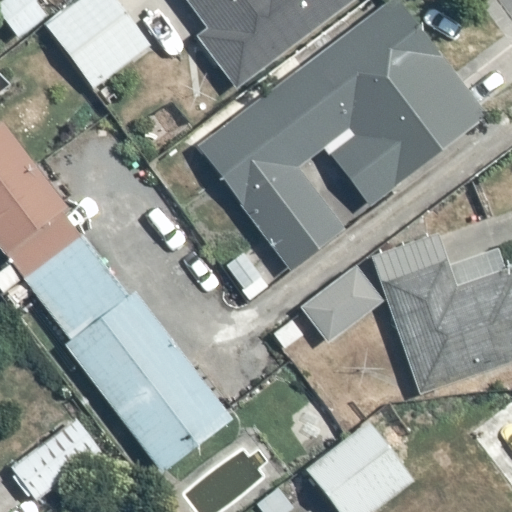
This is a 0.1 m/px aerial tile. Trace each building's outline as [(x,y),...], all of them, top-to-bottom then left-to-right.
[(53,11),(44,0),(2,0),(0,2),(0,14),(18,38),(53,11)] [(151,43),(118,0),(78,0),(47,23),(94,86),(151,43)] [(184,0),(208,31),(196,39),(235,92),(359,0),(184,0)] [(298,169),(324,150),(368,209),(486,122),(395,2),(198,149),(289,271),(344,230),(298,169)] [(3,125),(0,127),(0,251),(42,306),(100,262),(64,215),(69,211),(3,125)] [(497,251),(450,268),(439,237),(372,260),(420,397),(511,365),(511,271),(505,274),(497,251)] [(65,349),(161,476),(231,423),(135,296),(129,300),(100,262),(42,306),(71,344),(65,349)] [(299,310),(327,346),(382,304),(355,268),(299,310)] [(511,404),(472,433),(511,487),(511,404)] [(12,472),(36,503),(100,456),(76,424),(12,472)] [(305,474),(335,511),(377,511),(413,484),(367,425),(305,474)]
